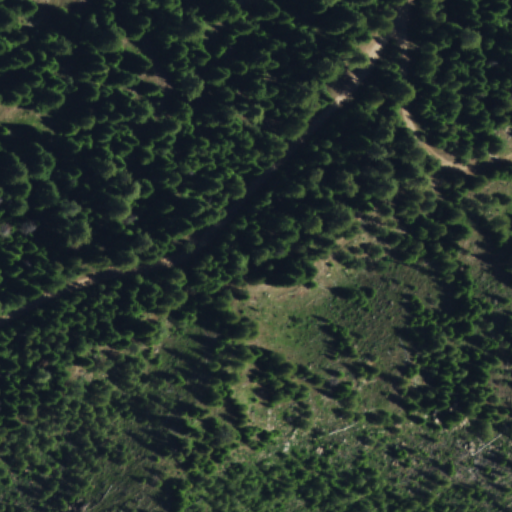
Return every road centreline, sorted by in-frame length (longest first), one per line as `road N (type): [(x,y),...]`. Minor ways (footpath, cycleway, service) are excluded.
road 1 (residential): [(407,0),(258,221),(0,327)]
road 2 (track): [(398,14),(399,98),(423,154),(461,165),(511,148)]
